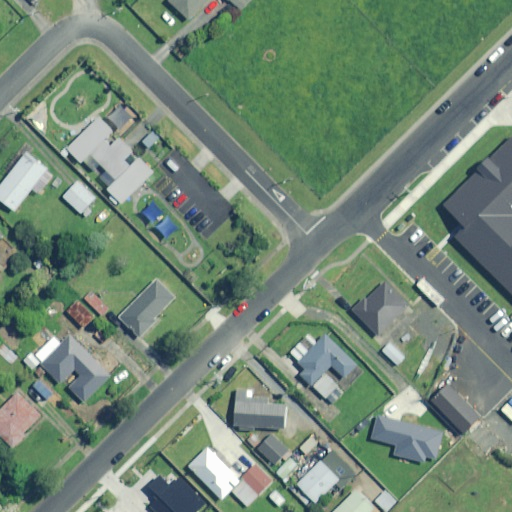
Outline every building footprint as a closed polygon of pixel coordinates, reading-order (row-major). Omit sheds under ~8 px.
[(207,0),(168,0),(189,20),(207,0)] [(250,0),(229,0),(240,10),(250,0)] [(119,107),(109,118),(120,129),(131,118),(119,107)] [(101,116),(69,147),(84,161),(85,160),(112,187),(110,189),(124,203),(156,171),(142,157),(133,166),(126,159),(135,150),(121,137),(112,146),(105,140),(115,130),(101,116)] [(511,134),(445,202),(465,222),(455,233),(511,289),(511,134)] [(53,174),(27,154),(0,187),(0,199),(15,211),(32,189),(38,194),(53,174)] [(96,197),(78,181),(65,196),(83,212),(96,197)] [(175,299),(157,279),(118,316),(139,338),(157,321),(155,318),(175,299)] [(409,305),(385,279),(354,309),(378,335),(409,305)] [(92,291),(84,299),(100,315),(108,307),(92,291)] [(94,317),(79,304),(69,315),(84,329),(94,317)] [(511,355),(488,332),(479,341),(511,373),(511,355)] [(359,364),(327,333),(298,363),(305,369),(300,375),(325,400),(338,386),(325,373),(332,366),(345,379),(359,364)] [(110,376),(70,336),(62,345),(54,337),(34,357),(60,384),(75,369),(81,375),(68,388),(82,401),(101,381),(103,383),(110,376)] [(405,357),(390,343),(383,351),(398,365),(405,357)] [(483,413),(451,381),(434,397),(465,430),(483,413)] [(511,390),(501,381),(488,396),(511,417),(511,390)] [(237,387),(235,423),(239,423),(239,426),(255,427),(255,424),(285,426),(286,403),(268,402),(268,397),(254,396),(255,388),(237,387)] [(41,416),(16,393),(0,409),(0,436),(13,449),(26,436),(24,434),(41,416)] [(444,430),(378,414),(373,436),(397,442),(395,453),(426,461),(427,455),(437,457),(444,430)] [(290,452),(271,434),(257,449),(276,466),(290,452)] [(240,482),(208,448),(189,466),(221,500),(232,489),(240,482)] [(351,466),(332,448),(298,483),(317,501),(337,481),(343,487),(357,472),(351,466)] [(297,466),(290,459),(277,473),(283,479),(297,466)] [(272,481),(254,464),(242,476),(261,493),(272,481)] [(196,511),(206,502),(180,476),(172,485),(161,474),(150,484),(161,495),(151,505),(158,511),(196,511)] [(244,481),(232,492),(246,506),(258,496),(244,481)] [(285,498),(275,490),(269,497),(278,505),(285,498)] [(371,511),(375,509),(357,490),(334,511),(371,511)] [(385,492),(375,502),(384,511),(387,511),(396,503),(385,492)]
